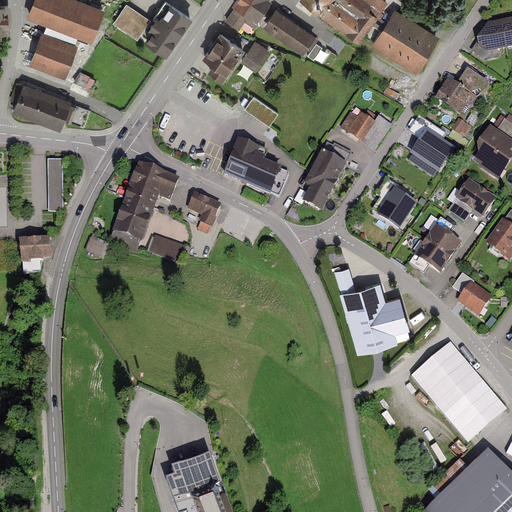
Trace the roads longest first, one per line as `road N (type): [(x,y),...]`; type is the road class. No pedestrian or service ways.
road 1 (tertiary): [(58,511),(51,382),(58,291),(71,240),(114,155)]
road 2 (residential): [(486,0),(332,231)]
road 3 (unclassified): [(295,247),(329,322),(372,511)]
road 4 (unclassified): [(121,144),(275,221),(295,247)]
road 5 (residential): [(332,231),(430,300),(484,352)]
road 6 (tertiary): [(121,144),(221,0)]
